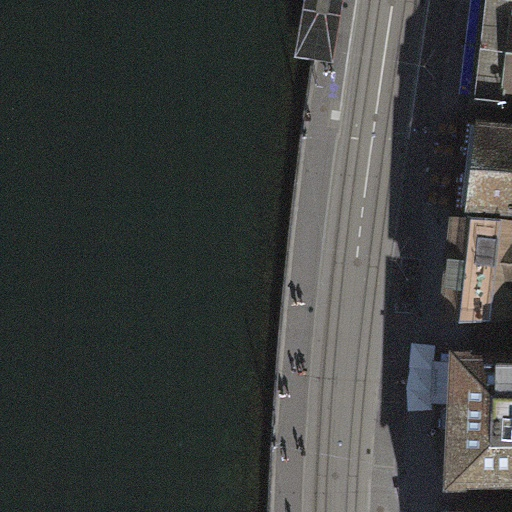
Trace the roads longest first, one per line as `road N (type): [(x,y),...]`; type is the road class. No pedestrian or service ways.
road 1 (residential): [(350,331),(394,0)]
road 2 (residential): [(337,500),(350,331)]
